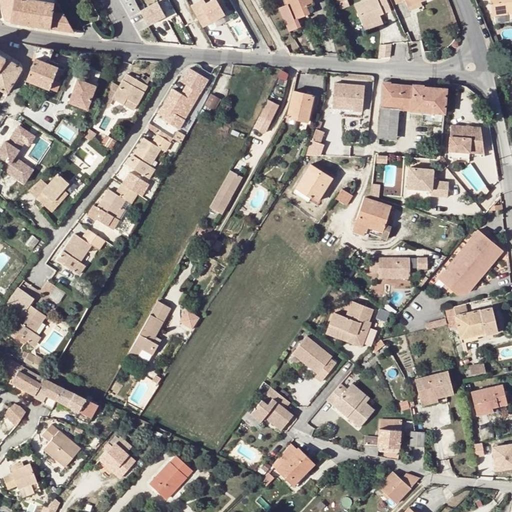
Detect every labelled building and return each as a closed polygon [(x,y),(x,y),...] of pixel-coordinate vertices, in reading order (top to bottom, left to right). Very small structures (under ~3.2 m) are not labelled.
[(47,3),(27,0),(0,0),(0,13),(2,21),(25,24),(74,32),(66,19),(64,14),(53,13),(54,4),(47,3)] [(162,0),(167,14),(175,11),(171,0),(162,0)] [(220,0),(209,0),(207,1),(206,0),(198,0),(192,4),(204,27),(228,14),(220,0)] [(284,0),(287,5),(279,8),(289,31),(300,26),(297,19),(305,15),(302,9),(307,7),(312,4),(310,0),(284,0)] [(363,27),(381,20),(379,15),(391,10),(386,0),(365,0),(354,5),(363,27)] [(511,0),(490,0),(493,16),(508,14),(508,11),(511,10),(511,0)] [(140,11),(146,22),(164,13),(157,1),(140,11)] [(420,1),(408,7),(409,10),(422,5),(420,1)] [(164,13),(146,22),(148,25),(165,16),(164,13)] [(381,20),(363,27),(365,31),(382,23),(381,20)] [(392,55),(392,43),(380,43),(380,56),(392,55)] [(49,60),(53,50),(53,49),(40,47),(35,60),(27,79),(57,91),(61,82),(53,80),(58,68),(57,67),(58,63),(49,60)] [(22,68),(0,54),(0,88),(1,89),(7,93),(22,68)] [(91,69),(83,66),(69,102),(87,109),(96,87),(86,83),(91,69)] [(148,85),(129,75),(125,81),(123,80),(113,98),(134,110),(148,85)] [(335,82),(332,107),(341,108),(341,107),(341,104),(354,105),(353,108),(353,110),(362,111),(365,85),(335,82)] [(391,83),(383,82),(381,108),(396,109),(399,109),(423,111),(444,113),(446,88),(433,87),(424,87),(424,85),(412,84),(412,86),(391,84),(391,83)] [(161,118),(179,129),(184,119),(178,115),(179,113),(182,114),(190,99),(195,102),(200,93),(187,85),(181,93),(173,89),(159,113),(163,116),(161,118)] [(313,96),(292,91),(287,117),(290,118),(296,119),(297,117),(308,119),(313,96)] [(211,94),(204,105),(214,110),(220,98),(211,94)] [(184,119),(195,102),(190,99),(182,114),(179,113),(178,115),(184,119)] [(265,106),(261,115),(266,117),(268,114),(274,117),(277,109),(266,103),(265,106)] [(396,109),(381,108),(378,138),(397,140),(399,109),(396,109)] [(19,125),(15,132),(26,139),(24,143),(29,146),(35,136),(19,125)] [(451,125),(448,157),(469,159),(469,155),(469,151),(484,152),(481,127),(451,125)] [(177,132),(167,126),(163,132),(173,138),(177,132)] [(320,155),(325,130),(315,128),(309,153),(320,155)] [(89,130),(84,136),(92,142),(96,135),(89,130)] [(26,139),(15,132),(8,142),(6,141),(0,149),(0,156),(6,161),(2,167),(24,183),(34,169),(15,156),(24,143),(26,139)] [(160,132),(159,135),(170,142),(172,139),(160,132)] [(177,132),(173,138),(182,142),(185,137),(177,132)] [(144,138),(127,165),(144,175),(149,168),(150,165),(160,149),(165,151),(171,142),(170,142),(159,135),(158,134),(153,143),(144,138)] [(477,191),(486,184),(472,163),(462,169),(477,191)] [(310,164),(296,187),(311,197),(317,201),(332,178),(310,164)] [(155,168),(150,165),(149,168),(144,175),(149,178),(155,168)] [(372,195),(402,195),(403,165),(385,165),(385,183),(372,182),(372,195)] [(433,169),(408,167),(407,188),(431,190),(430,195),(447,196),(448,182),(432,181),(433,169)] [(231,198),(230,198),(226,196),(231,187),(235,189),(243,176),(230,170),(210,207),(222,213),(231,198)] [(58,174),(48,185),(36,198),(42,203),(48,197),(53,201),(64,189),(69,183),(58,174)] [(28,191),(36,198),(48,185),(41,179),(39,181),(28,191)] [(87,216),(95,220),(96,219),(113,229),(119,219),(112,214),(114,212),(117,213),(121,206),(125,199),(129,202),(136,192),(122,184),(116,193),(109,189),(98,206),(94,205),(87,216)] [(226,196),(230,198),(235,189),(231,187),(226,196)] [(307,202),(311,197),(296,187),(293,192),(307,202)] [(48,197),(42,203),(52,212),(69,193),(64,189),(53,201),(48,197)] [(345,204),(351,195),(348,194),(350,190),(347,189),(344,192),(341,190),(336,198),(336,199),(345,204)] [(369,199),(364,198),(361,206),(356,223),(371,228),(369,232),(381,236),(382,231),(390,207),(378,203),(369,199)] [(112,214),(119,219),(125,209),(121,206),(117,213),(114,212),(112,214)] [(354,227),(369,232),(371,228),(356,223),(354,227)] [(75,234),(57,260),(74,271),(80,262),(91,245),(98,250),(105,240),(88,229),(82,238),(75,234)] [(467,293),(479,278),(486,269),(502,250),(478,230),(438,277),(457,294),(467,293)] [(377,280),(409,279),(409,260),(378,260),(378,263),(369,263),(369,274),(377,274),(377,280)] [(417,260),(417,270),(426,270),(426,260),(417,260)] [(80,262),(74,271),(79,275),(85,265),(80,262)] [(489,272),(486,269),(479,278),(482,280),(489,272)] [(49,281),(41,291),(48,295),(55,285),(49,281)] [(11,330),(28,342),(34,332),(46,316),(30,305),(34,298),(27,293),(15,310),(22,315),(11,330)] [(151,336),(154,337),(170,308),(157,301),(156,303),(129,352),(138,357),(142,349),(149,353),(155,344),(151,341),(149,340),(151,336)] [(372,323),(369,321),(374,310),(351,301),(344,317),(334,313),(329,325),(337,328),(337,330),(337,332),(338,333),(340,335),(338,338),(361,346),(372,323)] [(454,305),(443,308),(445,317),(447,322),(447,323),(458,321),(456,316),(454,305)] [(493,307),(480,310),(484,328),(497,325),(493,307)] [(187,309),(181,322),(195,328),(201,315),(187,309)] [(484,328),(480,310),(456,316),(458,321),(462,337),(485,332),(484,328)] [(445,317),(425,322),(427,327),(447,322),(445,317)] [(337,328),(329,325),(326,334),(338,338),(340,335),(338,333),(337,332),(337,330),(337,328)] [(499,332),(497,325),(484,328),(485,332),(486,335),(499,332)] [(34,332),(28,342),(33,345),(39,336),(34,332)] [(305,338),(292,355),(316,374),(313,377),(321,383),(335,364),(329,360),(331,358),(305,338)] [(149,353),(142,349),(138,357),(145,361),(149,353)] [(30,352),(24,361),(31,365),(36,356),(30,352)] [(44,361),(36,356),(31,365),(37,368),(39,370),(44,361)] [(0,370),(14,378),(16,375),(19,369),(5,361),(0,370)] [(482,362),(469,365),(471,374),(484,371),(482,362)] [(41,384),(36,381),(26,375),(28,370),(23,367),(21,366),(19,369),(16,375),(14,378),(14,380),(12,383),(34,396),(37,391),(41,384)] [(26,375),(36,381),(39,375),(32,372),(28,370),(26,375)] [(41,384),(44,378),(39,375),(36,381),(41,384)] [(157,384),(160,379),(156,375),(152,381),(157,384)] [(406,384),(404,377),(397,378),(398,385),(406,384)] [(64,388),(44,378),(41,384),(37,391),(34,396),(42,401),(41,404),(52,409),(55,404),(57,401),(64,388)] [(450,379),(426,385),(429,396),(420,398),(422,404),(438,400),(437,397),(454,393),(450,379)] [(347,415),(358,424),(364,392),(353,382),(348,388),(345,392),(338,386),(327,399),(334,404),(337,400),(351,411),(347,415)] [(345,392),(348,388),(341,382),(338,386),(345,392)] [(503,384),(472,392),(477,414),(488,412),(487,407),(498,405),(507,403),(503,384)] [(64,388),(57,401),(91,417),(98,405),(64,388)] [(289,402),(270,388),(265,395),(272,400),(267,406),(261,401),(250,414),(260,422),(264,418),(275,426),(287,412),(284,409),(289,402)] [(364,392),(358,424),(360,426),(375,408),(367,401),(370,397),(364,392)] [(337,400),(334,404),(347,415),(351,411),(337,400)] [(57,401),(55,404),(89,420),(91,417),(57,401)] [(22,416),(24,413),(20,406),(14,403),(13,405),(10,408),(8,410),(4,414),(15,427),(22,416)] [(292,416),(287,412),(275,426),(280,431),(292,416)] [(260,422),(250,414),(247,419),(257,427),(260,422)] [(401,422),(380,420),(380,428),(392,429),(390,447),(399,447),(401,422)] [(52,452),(50,454),(65,467),(80,448),(51,424),(49,426),(56,445),(52,452)] [(43,449),(50,454),(52,452),(56,445),(49,426),(42,435),(49,442),(43,449)] [(392,429),(380,428),(379,438),(366,436),(365,454),(377,456),(378,451),(378,446),(390,447),(392,429)] [(424,432),(415,432),(411,432),(410,445),(423,446),(424,432)] [(120,436),(115,443),(126,453),(132,446),(120,436)] [(511,442),(494,444),(496,469),(511,468),(511,442)] [(135,461),(126,453),(115,443),(112,446),(108,451),(100,460),(120,478),(135,461)] [(104,448),(108,451),(112,446),(109,443),(104,448)] [(272,465),(285,478),(288,475),(296,482),(315,463),(299,448),(297,450),(291,444),(281,454),(272,465)] [(175,456),(150,484),(166,499),(191,471),(188,468),(179,459),(175,456)] [(181,457),(179,459),(188,468),(191,465),(181,457)] [(21,467),(19,462),(10,465),(13,473),(4,476),(9,489),(18,486),(19,489),(37,482),(30,463),(23,465),(21,467)] [(396,503),(419,478),(406,473),(401,479),(393,472),(380,486),(390,496),(396,503)] [(269,473),(261,481),(266,485),(274,477),(269,473)] [(288,475),(285,478),(293,485),(296,482),(288,475)] [(386,501),(390,496),(380,486),(377,484),(373,489),(386,501)]
